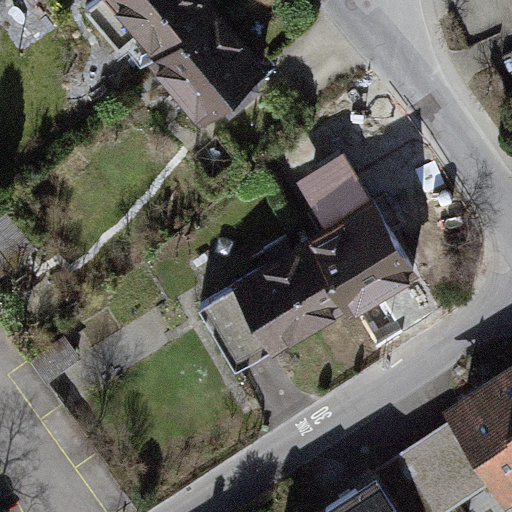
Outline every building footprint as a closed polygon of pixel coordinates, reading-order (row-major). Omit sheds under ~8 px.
[(207,0),(101,0),(206,133),(271,82),(207,0)] [(344,167),(186,269),(245,358),(402,256),(344,167)] [(511,353),(443,399),(454,417),(495,479),(506,496),(511,492),(511,353)] [(442,511),(495,479),(454,417),(374,468),(402,511),(442,511)] [(402,511),(374,468),(307,511),(402,511)]
